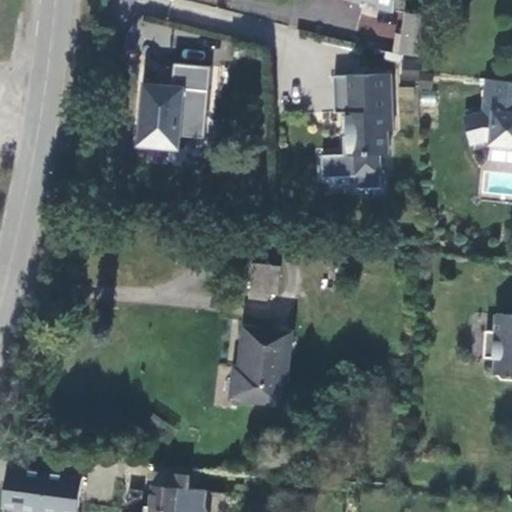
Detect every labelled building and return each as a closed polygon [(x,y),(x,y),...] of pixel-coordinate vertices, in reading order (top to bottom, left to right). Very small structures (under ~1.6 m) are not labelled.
[(393,40),(396,22),(360,16),(357,35),(393,40)] [(424,20),(403,18),(401,39),(396,39),(394,58),(400,59),(400,58),(420,60),(424,20)] [(146,84),(139,144),(178,149),(179,136),(205,139),(213,69),(176,64),(173,87),(146,84)] [(354,159),(354,180),(380,179),(380,158),(388,158),(388,135),(393,135),(392,79),(334,80),(335,117),(349,117),(349,140),(343,140),(343,159),(354,159)] [(511,83),(486,83),(484,116),(465,121),(474,148),(488,144),(493,144),(493,147),(511,147),(511,83)] [(270,300),(273,265),(255,263),(252,297),(270,300)] [(511,314),(495,314),(494,331),(485,331),(483,357),(494,358),(493,373),(495,373),(500,380),(511,380),(511,314)] [(294,332),(251,329),(245,378),(239,377),(238,399),(286,403),(294,332)] [(203,501),(205,486),(187,485),(188,472),(198,473),(199,466),(154,462),(150,504),(149,511),(207,511),(207,510),(203,501)] [(114,479),(66,471),(63,493),(110,501),(114,479)]
